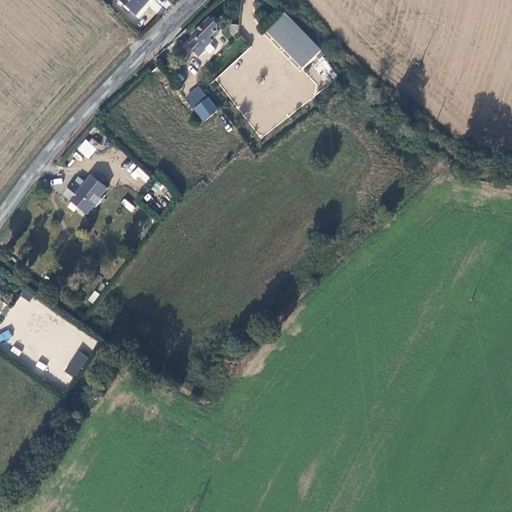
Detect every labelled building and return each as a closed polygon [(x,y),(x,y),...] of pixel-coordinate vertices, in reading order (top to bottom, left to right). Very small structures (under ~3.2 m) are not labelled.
[(148,0),(119,0),(117,3),(134,17),(148,0)] [(299,72),(315,57),(278,19),(263,35),(299,72)] [(206,22),(187,41),(190,44),(184,51),(194,62),(201,55),(200,54),(207,48),(207,47),(209,45),(206,43),(213,36),(213,30),(206,22)] [(238,34),(239,25),(231,24),(230,33),(238,34)] [(199,85),(183,98),(203,122),(218,109),(199,85)] [(86,138),(76,149),(87,159),(97,149),(86,138)] [(143,185),(150,177),(138,166),(130,174),(143,185)] [(97,209),(103,201),(101,199),(107,190),(92,178),(86,185),(79,179),(76,185),(74,184),(65,197),(72,202),(69,207),(85,219),(94,208),(97,209)] [(124,198),(120,203),(131,212),(135,207),(124,198)] [(29,301),(32,294),(23,290),(20,297),(29,301)] [(94,304),(99,293),(93,290),(88,301),(94,304)] [(0,342),(12,336),(8,329),(0,333),(0,342)] [(77,379),(95,339),(84,334),(76,330),(72,340),(70,339),(63,356),(68,358),(62,372),(77,379)]
